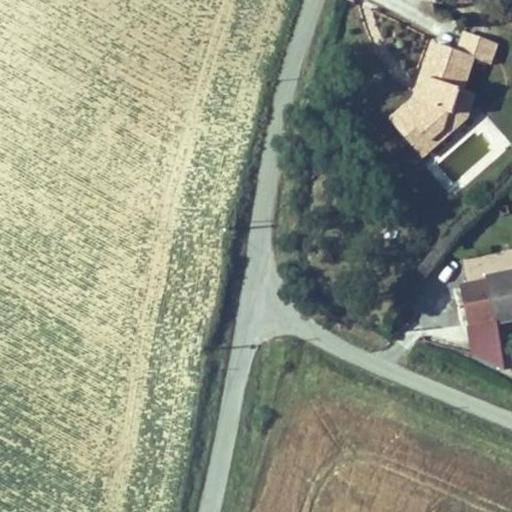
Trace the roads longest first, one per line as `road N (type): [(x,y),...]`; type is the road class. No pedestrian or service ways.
road 1 (tertiary): [(324,0),(282,113),(253,305)]
road 2 (residential): [(253,305),(511,422)]
road 3 (tertiary): [(253,305),(207,511)]
